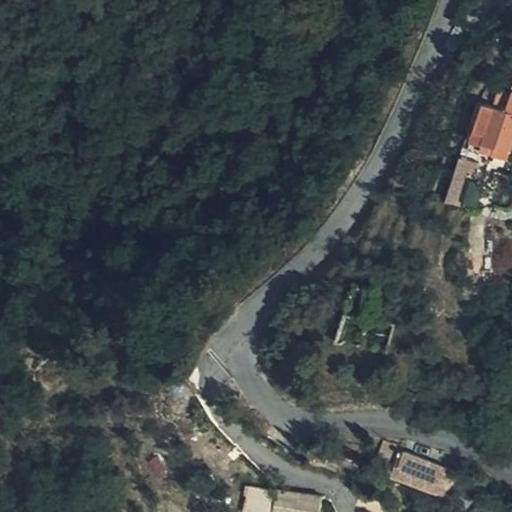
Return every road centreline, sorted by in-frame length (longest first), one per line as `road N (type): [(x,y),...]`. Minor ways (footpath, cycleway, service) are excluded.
road 1 (residential): [(235,359),(243,333),(366,190),(442,0)]
road 2 (residential): [(235,359),(250,394),(280,421),(315,429),(382,422),(424,431),(511,479)]
